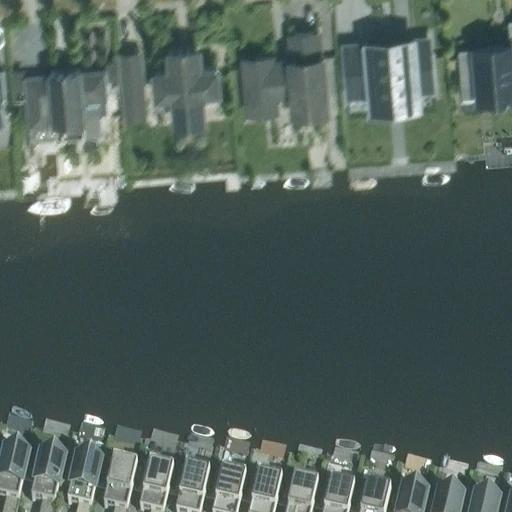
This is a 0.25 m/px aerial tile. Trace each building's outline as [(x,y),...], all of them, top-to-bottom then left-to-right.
[(246,105),(275,103),(275,97),(291,95),(292,105),(326,102),(322,56),(319,56),(317,32),(288,35),(290,59),(288,59),(288,61),(272,63),(271,57),(242,59),(246,105)] [(426,40),(345,47),(344,47),(348,92),(372,90),(372,97),(372,98),(372,101),(373,101),(415,97),(415,95),(414,93),(414,86),(430,85),(431,85),(427,40),(426,40)] [(511,43),(509,44),(474,47),(474,48),(458,49),(461,88),(478,87),(479,98),(479,99),(511,95),(511,43)] [(198,55),(169,57),(170,72),(154,73),(156,97),(172,96),(174,113),(203,110),(201,93),(218,92),(216,68),(199,69),(198,55)] [(117,61),(106,62),(108,82),(119,81),(117,61)] [(22,69),(11,70),(13,92),(24,91),(22,69)] [(50,77),(26,79),(30,125),(47,123),(47,121),(61,120),(62,136),(101,133),(99,111),(106,111),(103,72),(79,74),(79,70),(50,72),(50,77)] [(120,84),(123,119),(148,117),(144,82),(120,84)] [(16,511),(29,460),(19,458),(19,454),(0,449),(0,499),(6,501),(3,511),(16,511)] [(40,511),(53,511),(65,464),(55,461),(56,458),(35,453),(28,482),(36,484),(32,502),(42,505),(40,511)] [(77,511),(90,511),(101,467),(91,465),(92,461),(71,457),(64,486),(72,488),(68,506),(78,508),(77,511)] [(114,511),(127,511),(138,471),(127,468),(128,465),(107,460),(100,489),(108,491),(104,509),(114,511)] [(164,511),(174,474),(163,472),(164,468),(143,464),(137,493),(144,495),(140,511),(164,511)] [(201,511),(210,478),(199,475),(200,472),(180,467),(173,496),(181,498),(177,511),(201,511)] [(238,511),(246,481),(236,479),(236,475),(216,470),(209,500),(217,502),(214,511),(238,511)] [(275,511),(282,485),(272,482),(273,479),(252,474),(245,503),(253,505),(251,511),(275,511)] [(312,511),(318,489),(308,486),(309,483),(288,478),(281,507),(289,509),(288,511),(312,511)] [(349,511),(355,492),(344,489),(345,486),(324,481),(317,510),(324,511),(349,511)] [(386,511),(391,495),(380,493),(381,489),(360,484),(353,511),(386,511)] [(391,511),(423,511),(427,499),(416,496),(417,493),(397,488),(391,511)] [(428,511),(460,511),(463,502),(453,500),(453,496),(433,491),(428,511)] [(497,511),(499,506),(489,503),(490,500),(469,495),(464,511),(497,511)] [(511,511),(511,499),(505,498),(501,511),(511,511)]
